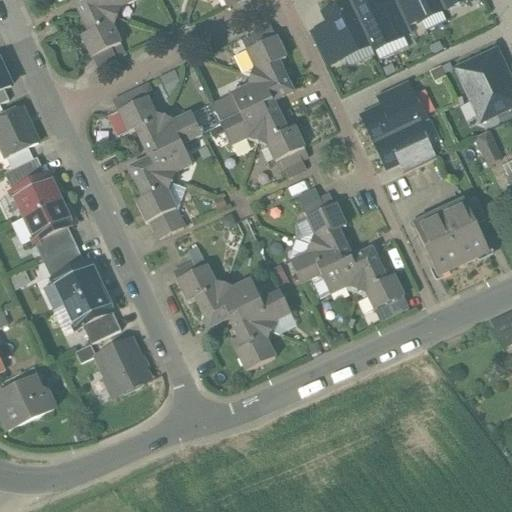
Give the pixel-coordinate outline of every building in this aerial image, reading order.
[(85,0),(82,7),(118,20),(121,11),(120,10),(137,2),(136,0),(85,0)] [(400,40),(384,8),(380,0),(355,0),(349,3),(373,53),(400,40)] [(408,29),(419,24),(406,0),(394,0),(395,2),(408,29)] [(406,0),(419,24),(445,12),(439,0),(406,0)] [(439,0),(445,12),(469,0),(439,0)] [(395,2),(384,8),(400,40),(411,35),(408,29),(395,2)] [(372,53),(373,53),(349,3),(323,15),(329,27),(345,59),(370,47),(372,53)] [(118,20),(82,7),(79,14),(89,35),(82,38),(92,60),(121,46),(113,29),(115,28),(118,20)] [(270,27),(250,36),(252,39),(243,43),(247,52),(276,39),(270,27)] [(345,59),(329,27),(310,36),(325,68),(345,59)] [(276,39),(247,52),(255,69),(253,70),(250,78),(286,91),(289,85),(279,63),(286,60),(276,39)] [(121,46),(92,60),(98,71),(116,62),(116,60),(126,55),(121,46)] [(481,123),(511,108),(511,85),(496,53),(456,71),(481,123)] [(0,64),(0,93),(4,91),(11,88),(0,64)] [(175,73),(163,79),(170,94),(178,80),(175,73)] [(218,98),(247,83),(243,76),(214,91),(218,98)] [(286,91),(250,78),(247,87),(248,89),(211,106),(221,127),(241,117),(241,118),(264,107),(265,107),(284,98),(286,91)] [(381,109),(414,94),(409,83),(376,98),(381,109)] [(148,86),(142,89),(147,99),(153,97),(148,86)] [(142,89),(113,102),(118,113),(147,99),(142,89)] [(4,91),(0,93),(0,106),(9,102),(4,91)] [(414,94),(381,109),(362,118),(374,144),(426,120),(414,94)] [(154,116),(147,99),(118,113),(109,118),(118,138),(128,134),(128,135),(136,131),(146,153),(152,155),(165,119),(156,115),(154,116)] [(264,107),(241,118),(241,117),(221,127),(231,148),(248,140),(249,142),(257,145),(270,109),(265,107),(264,107)] [(277,111),(270,109),(257,145),(266,148),(268,147),(276,164),(285,160),(304,151),(294,129),(287,133),(277,111)] [(22,110),(0,119),(0,146),(6,160),(7,160),(28,150),(38,145),(22,110)] [(174,122),(165,119),(152,155),(158,157),(159,157),(182,146),(202,137),(201,136),(203,135),(202,133),(200,134),(192,116),(175,124),(174,122)] [(399,165),(431,150),(419,124),(426,121),(426,120),(374,144),(387,171),(399,165)] [(500,161),(487,134),(475,140),(488,167),(500,161)] [(182,146),(159,157),(158,157),(139,166),(136,172),(172,185),(175,176),(175,175),(191,167),(182,146)] [(28,150),(7,160),(12,172),(33,162),(28,150)] [(436,161),(431,150),(399,165),(404,176),(436,161)] [(46,178),(37,160),(33,162),(12,172),(5,175),(13,193),(46,178)] [(285,160),(276,164),(280,173),(290,168),(285,160)] [(172,185),(136,172),(134,179),(144,200),(137,204),(147,225),(151,223),(176,211),(168,195),(169,194),(172,185)] [(13,193),(11,194),(23,219),(60,202),(55,191),(56,190),(55,189),(56,185),(55,181),(51,180),(49,176),(46,178),(13,193)] [(511,191),(500,197),(511,221),(511,220),(511,191)] [(329,196),(311,205),(316,216),(334,207),(329,196)] [(60,202),(23,219),(35,245),(68,229),(73,227),(71,223),(73,219),(71,216),(67,214),(66,213),(65,213),(60,202)] [(465,203),(414,228),(438,278),(489,254),(465,203)] [(311,205),(302,209),(307,220),(316,216),(311,205)] [(316,216),(307,220),(315,237),(312,239),(310,246),(346,259),(348,252),(338,231),(345,228),(335,206),(334,207),(316,216)] [(176,211),(151,223),(155,232),(162,229),(180,220),(176,211)] [(180,220),(162,229),(166,238),(184,229),(180,220)] [(68,229),(35,245),(43,263),(76,248),(68,229)] [(346,259),(310,246),(307,255),(308,256),(291,265),(301,286),(321,276),(320,276),(344,265),(344,264),(346,259)] [(76,248),(43,263),(52,281),(85,266),(76,248)] [(197,249),(188,254),(193,264),(202,259),(197,249)] [(363,255),(344,264),(344,265),(320,276),(321,276),(330,297),(347,289),(348,291),(356,294),(369,257),(363,255)] [(381,271),(376,259),(369,257),(356,294),(364,297),(367,296),(375,313),(396,303),(403,299),(393,278),(386,281),(381,271)] [(193,264),(174,273),(178,282),(207,268),(202,259),(193,264)] [(85,266),(52,281),(64,306),(101,289),(96,277),(97,277),(96,276),(97,272),(95,268),(91,267),(92,267),(90,263),(85,266)] [(207,268),(178,282),(188,303),(195,300),(206,321),(212,323),(225,287),(217,285),(215,285),(207,268)] [(388,268),(381,271),(386,281),(393,278),(388,268)] [(251,282),(233,291),(233,290),(225,287),(212,323),(219,325),(237,316),(237,315),(261,304),(251,282)] [(101,289),(64,306),(76,332),(112,315),(114,314),(112,310),(113,306),(112,303),(108,301),(107,300),(101,289)] [(261,304),(237,315),(237,316),(235,321),(271,334),(274,325),(273,324),(291,316),(280,294),(261,304)] [(396,303),(375,313),(380,324),(401,314),(396,303)] [(511,311),(489,322),(505,349),(511,345),(511,311)] [(2,314),(0,314),(0,331),(8,327),(2,314)] [(112,315),(83,328),(92,346),(121,333),(112,315)] [(271,334),(235,321),(233,327),(238,338),(243,349),(236,352),(246,374),(275,360),(267,344),(268,343),(271,334)] [(238,338),(231,342),(236,352),(243,349),(238,338)] [(133,339),(94,357),(90,348),(77,354),(81,363),(93,358),(103,379),(102,382),(111,401),(153,382),(133,339)] [(34,369),(1,385),(6,396),(34,382),(39,380),(34,369)] [(6,396),(0,398),(0,414),(8,433),(54,411),(47,397),(40,394),(34,382),(6,396)]
